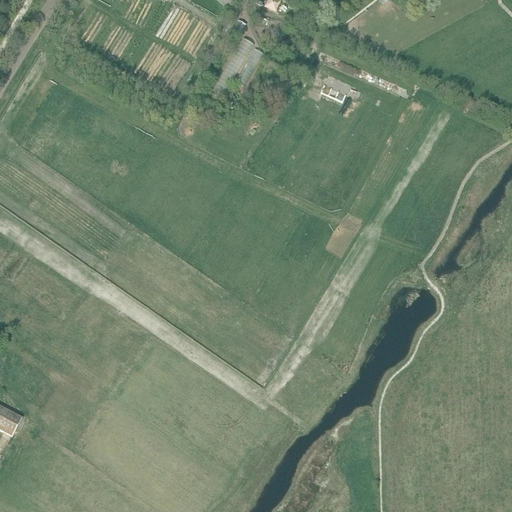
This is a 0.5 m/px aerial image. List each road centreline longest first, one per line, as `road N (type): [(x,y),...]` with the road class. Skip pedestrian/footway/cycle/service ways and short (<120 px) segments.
road 1 (track): [(47,50),(49,69),(62,80),(325,215),(343,214),(410,87),(316,42),(315,27)]
road 2 (track): [(0,118),(39,48),(47,50),(79,0)]
